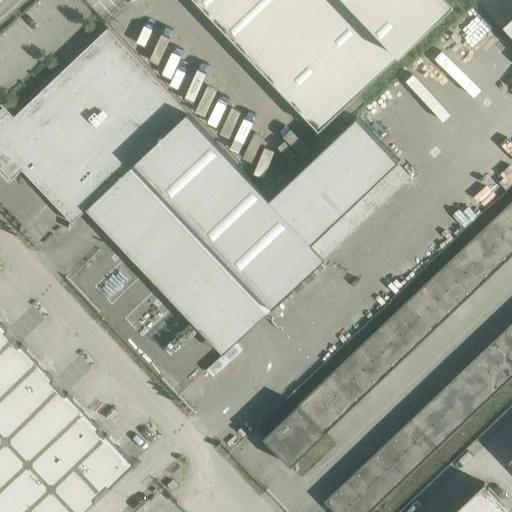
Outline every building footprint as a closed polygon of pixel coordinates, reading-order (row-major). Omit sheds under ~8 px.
[(196,0),(319,129),(455,0),(454,0),(196,0)] [(511,15),(503,25),(511,34),(511,15)] [(269,198),(108,27),(14,116),(1,102),(0,103),(3,106),(0,108),(0,166),(11,179),(22,169),(72,222),(135,162),(272,307),(325,257),(311,242),(398,160),(356,116),(269,198)] [(511,199),(263,436),(291,465),(511,255),(511,199)] [(81,511),(89,505),(95,499),(93,498),(108,484),(109,485),(134,462),(106,433),(105,434),(98,427),(100,426),(67,392),(66,393),(52,379),(54,377),(21,343),(20,344),(6,330),(8,328),(0,320),(0,511),(81,511)] [(511,321),(324,500),(335,511),(369,511),(511,376),(511,321)] [(172,479),(167,484),(172,490),(178,485),(172,479)] [(452,511),(511,511),(484,482),(452,511)]
